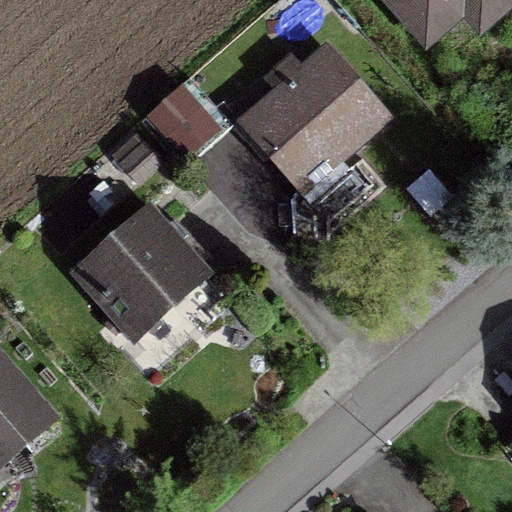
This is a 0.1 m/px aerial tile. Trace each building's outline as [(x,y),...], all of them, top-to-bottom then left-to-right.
[(511,0),(380,0),(422,48),(461,14),(477,0),(481,0),(495,16),(496,17),(511,1),(511,0)] [(325,162),(331,168),(383,122),(323,54),(299,75),(304,81),(295,90),(289,84),(285,87),(240,128),(294,189),(325,162)] [(185,169),(230,130),(187,81),(142,121),(185,169)] [(131,340),(133,343),(202,281),(200,279),(143,214),(74,276),(131,340)] [(0,450),(36,418),(0,378),(0,450)]
